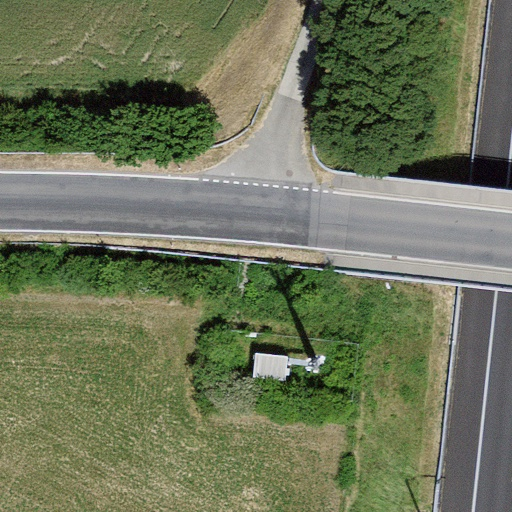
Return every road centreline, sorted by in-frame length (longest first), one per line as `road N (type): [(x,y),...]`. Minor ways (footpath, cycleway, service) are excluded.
road 1 (tertiary): [(318,219),(0,201)]
road 2 (track): [(250,212),(328,0)]
road 3 (tertiary): [(318,219),(511,240)]
